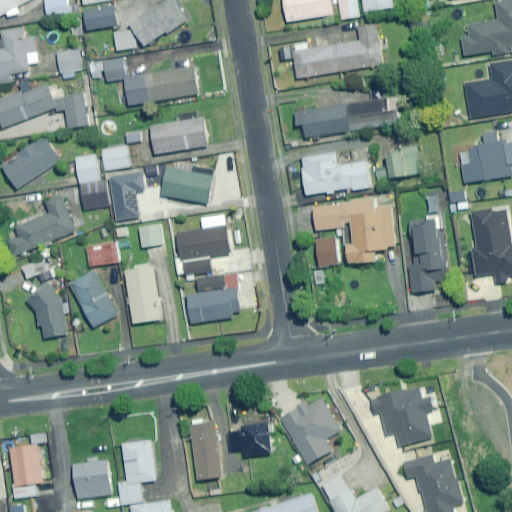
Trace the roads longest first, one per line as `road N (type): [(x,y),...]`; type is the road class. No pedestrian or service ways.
road 1 (residential): [(237,0),(294,360)]
road 2 (residential): [(0,402),(294,360)]
road 3 (residential): [(294,360),(511,329)]
